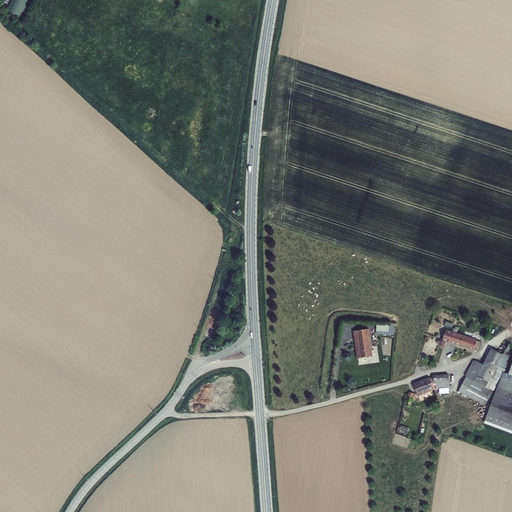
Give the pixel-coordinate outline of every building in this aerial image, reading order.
[(11,0),(7,11),(21,17),(28,0),(11,0)] [(395,325),(377,323),(376,334),(394,335),(395,325)] [(369,329),(353,331),(357,359),(373,356),(369,329)] [(478,341),(478,340),(447,330),(443,341),(448,343),(448,342),(450,342),(449,343),(474,351),(474,350),(478,341)] [(467,377),(494,391),(497,386),(498,387),(502,376),(503,376),(506,370),(506,369),(510,359),(509,359),(510,358),(504,355),(492,349),(483,364),(475,360),(465,376),(467,377)] [(449,375),(433,375),(433,378),(430,379),(434,389),(440,389),(449,388),(450,388),(449,375)] [(498,387),(485,422),(511,432),(511,379),(503,376),(502,376),(498,387)] [(429,377),(413,384),(418,397),(434,390),(434,389),(430,379),(429,377)] [(486,406),(494,391),(467,377),(459,392),(462,394),(467,396),(486,406)] [(416,394),(409,392),(405,405),(411,407),(412,403),(413,400),(414,400),(415,400),(416,394)]
